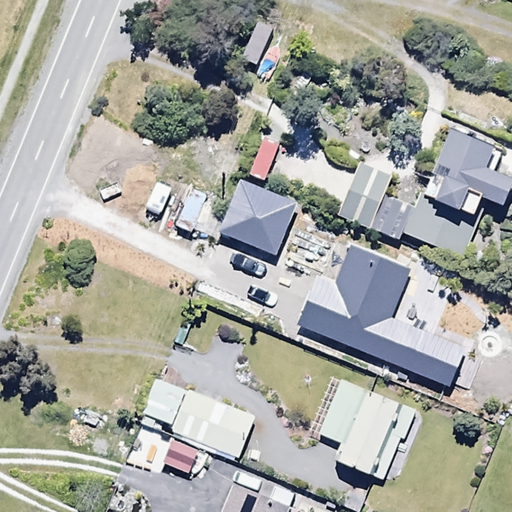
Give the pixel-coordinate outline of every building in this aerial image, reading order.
[(275,33),(259,27),(246,62),(261,68),(275,33)] [(501,152),(457,135),(432,201),(482,220),(489,201),(511,210),(511,206),(511,180),(493,174),(501,152)] [(281,149),(266,144),(254,177),(269,182),(281,149)] [(401,234),(413,202),(392,194),(397,181),(365,169),(346,220),(399,240),(401,234)] [(439,249),(451,216),(413,202),(401,234),(439,249)] [(451,216),(439,249),(465,259),(478,226),(451,216)] [(382,269),(336,251),(304,329),(425,377),(441,340),(395,321),(414,275),(385,264),(382,269)] [(485,309),(449,294),(434,332),(469,347),(485,309)] [(160,422),(179,430),(176,436),(241,463),(258,419),(194,393),(162,380),(139,435),(153,441),(160,422)] [(416,414),(343,382),(321,434),(344,445),(337,461),(387,482),(416,414)] [(201,452),(174,442),(165,465),(192,475),(201,452)] [(291,511),(237,489),(227,511),(291,511)]
